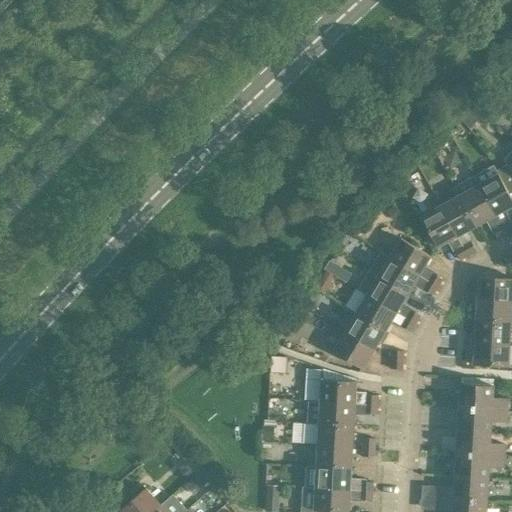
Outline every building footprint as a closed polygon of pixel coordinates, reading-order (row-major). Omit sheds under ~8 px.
[(511,149),(503,160),(511,167),(511,149)] [(501,224),(506,234),(511,230),(511,224),(504,210),(511,205),(511,196),(493,163),(473,174),(479,184),(496,215),(501,224)] [(460,195),(476,225),(488,219),(499,238),(506,234),(501,224),(496,215),(479,184),(473,174),(454,185),(460,195)] [(460,195),(441,205),(458,235),(476,225),(460,195)] [(463,244),(458,235),(441,205),(422,216),(439,246),(450,240),(461,259),(469,255),(463,244)] [(424,267),(425,266),(431,256),(401,237),(389,257),(438,287),(443,278),(424,267)] [(471,239),(463,244),(469,255),(477,250),(471,239)] [(380,252),(369,270),(408,294),(415,283),(434,294),(438,287),(389,257),(380,252)] [(402,304),(403,303),(408,294),(369,270),(358,289),(367,295),(367,294),(397,312),(405,318),(405,317),(416,324),(421,315),(402,304)] [(511,277),(479,275),(478,299),(511,300),(511,277)] [(367,295),(356,312),(386,331),(397,312),(367,294),(367,295)] [(511,300),(478,299),(477,320),(511,322),(511,306),(511,300)] [(356,312),(345,331),(375,349),(386,331),(356,312)] [(411,331),(416,324),(405,317),(405,318),(401,325),(411,331)] [(510,344),(511,333),(511,332),(511,322),(477,320),(475,342),(510,344)] [(363,368),(375,349),(345,331),(333,350),(363,368)] [(509,365),(510,344),(475,342),(474,363),(509,365)] [(392,349),(391,359),(403,360),(404,350),(392,349)] [(403,368),(403,360),(391,359),(391,368),(403,368)] [(322,378),(321,401),(355,402),(365,403),(377,404),(378,394),(356,393),(357,380),(322,378)] [(460,384),(459,407),(507,410),(508,399),(493,398),(494,386),(460,384)] [(355,402),(321,401),(319,423),(354,425),(355,411),(377,413),(377,404),(365,403),(355,402)] [(506,422),(507,410),(459,407),(458,430),(491,432),(492,421),(506,422)] [(319,423),(318,445),(353,446),(354,425),(319,423)] [(491,443),(491,432),(458,430),(456,453),(504,456),(505,444),(491,443)] [(363,437),(363,447),(375,448),(376,438),(363,437)] [(196,472),(202,467),(178,440),(172,445),(196,472)] [(318,445),(317,466),(352,468),(353,446),(318,445)] [(374,456),(375,448),(363,447),(362,455),(374,456)] [(503,467),(504,456),(456,453),(455,476),(488,478),(489,467),(503,467)] [(306,487),(316,488),(351,489),(372,491),(373,481),(351,479),(352,468),(317,466),(307,466),(306,487)] [(487,501),(488,478),(455,476),(454,487),(440,486),(439,498),(487,501)] [(120,510),(121,511),(152,511),(161,504),(146,487),(120,510)] [(372,499),(372,491),(351,489),(316,488),(306,487),(305,487),(303,511),(314,511),(315,510),(349,511),(350,498),(372,499)] [(486,511),(487,501),(439,498),(438,510),(453,511),(452,511),(486,511)]
